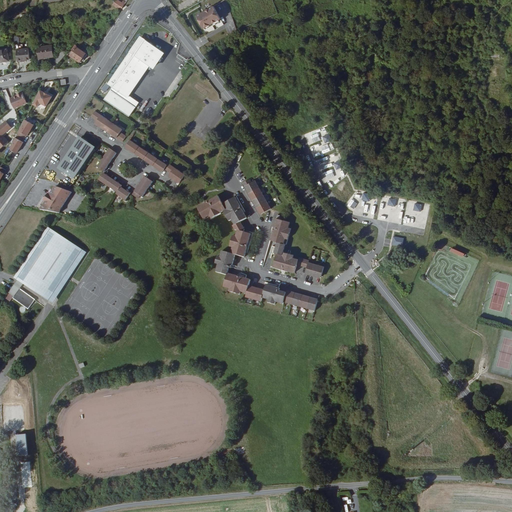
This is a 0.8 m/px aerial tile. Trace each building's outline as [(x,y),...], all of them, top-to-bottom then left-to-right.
[(121,11),(125,6),(123,4),(117,0),(113,0),(111,3),(113,4),(121,11)] [(202,29),(219,20),(212,7),(200,13),(201,14),(200,15),(199,14),(195,16),(202,29)] [(162,55),(140,40),(133,51),(134,52),(131,56),(129,55),(110,83),(114,86),(111,90),(104,101),(130,118),(138,105),(128,98),(132,90),(148,68),(152,70),(162,55)] [(52,47),(38,48),(39,59),(53,58),(52,47)] [(89,55),(78,48),(72,57),(81,63),(85,58),(87,59),(89,55)] [(30,49),(24,49),(18,50),(19,61),(30,60),(30,49)] [(9,61),(8,50),(0,51),(0,61),(2,61),(2,62),(9,61)] [(55,63),(58,66),(67,55),(64,52),(55,63)] [(104,85),(101,90),(106,93),(109,88),(104,85)] [(17,94),(9,97),(13,107),(26,102),(21,91),(17,93),(17,94)] [(45,96),(41,94),(34,108),(40,111),(42,107),(48,110),(53,100),(50,98),(48,98),(46,97),(45,96)] [(91,120),(97,123),(100,117),(95,114),(91,120)] [(122,132),(100,117),(97,123),(95,126),(101,131),(103,129),(111,134),(110,136),(116,141),(120,135),(122,132)] [(6,121),(0,126),(0,147),(1,149),(8,142),(2,135),(11,127),(6,121)] [(26,123),(11,152),(18,156),(24,145),(28,138),(28,139),(35,128),(26,123)] [(328,133),(322,136),(325,143),(332,140),(328,133)] [(116,141),(122,144),(126,138),(120,135),(116,141)] [(95,147),(77,136),(56,168),(73,179),(95,147)] [(164,172),(164,171),(167,167),(130,142),(126,148),(130,151),(130,152),(140,159),(141,158),(145,160),(144,161),(149,165),(151,164),(154,166),(153,168),(159,171),(159,170),(162,172),(163,173),(164,172)] [(112,160),(113,161),(117,156),(109,151),(97,170),(100,172),(104,175),(106,172),(108,169),(107,168),(112,160)] [(341,159),(334,162),(336,169),(343,166),(341,159)] [(174,169),(168,166),(167,167),(164,171),(165,172),(170,175),(173,172),(174,169)] [(174,169),(173,172),(170,175),(169,178),(175,183),(177,180),(181,183),(185,177),(178,172),(174,169)] [(109,179),(105,176),(100,183),(118,195),(121,191),(122,188),(117,185),(116,186),(108,180),(109,179)] [(145,178),(135,194),(141,198),(143,199),(153,184),(148,180),(145,178)] [(262,213),(263,212),(264,211),(269,206),(253,180),(251,182),(249,179),(242,183),(244,186),(245,185),(247,189),(246,190),(250,196),(251,195),(256,202),(255,203),(259,210),(260,209),(262,213)] [(124,193),(121,191),(118,195),(117,197),(126,203),(131,196),(125,192),(124,193)] [(50,215),(63,217),(68,195),(56,192),(54,201),(51,209),(50,215)] [(363,192),(362,199),(369,201),(371,193),(363,192)] [(68,195),(63,217),(66,218),(73,196),(68,195)] [(236,229),(238,230),(239,229),(245,231),(246,229),(241,221),(248,218),(242,209),(240,206),(240,205),(235,197),(223,205),(218,197),(209,202),(210,203),(207,205),(206,204),(198,210),(205,221),(210,217),(212,220),(221,214),(220,213),(223,211),(230,221),(232,219),(233,220),(235,224),(234,225),(236,229)] [(389,197),(388,205),(395,206),(397,199),(389,197)] [(415,203),(414,210),(421,211),(422,204),(415,203)] [(275,221),(274,225),(284,237),(288,242),(289,237),(291,232),(288,231),(289,225),(275,221)] [(288,242),(284,237),(274,225),(273,231),(278,232),(277,235),(272,234),(271,237),(270,243),(276,245),(274,255),(276,256),(272,270),(282,272),(283,267),(286,268),(285,273),(294,275),(296,268),(306,270),(305,275),(309,276),(309,277),(313,279),(313,275),(302,262),(298,260),(297,262),(292,261),(293,258),(282,255),(284,247),(283,247),(285,241),(288,242)] [(251,237),(252,233),(245,231),(239,229),(238,230),(237,235),(234,234),(233,237),(231,246),(234,247),(232,252),(223,250),(221,256),(218,255),(216,262),(217,262),(218,263),(219,263),(216,273),(227,276),(228,274),(229,270),(228,270),(228,268),(232,269),(233,265),(236,254),(245,256),(248,247),(249,243),(251,237)] [(55,236),(51,234),(49,236),(43,246),(20,282),(51,302),(63,283),(65,277),(69,274),(82,254),(55,236)] [(391,244),(402,246),(404,238),(394,235),(391,244)] [(308,263),(302,262),(313,275),(321,268),(308,265),(308,263)] [(324,269),(321,268),(313,275),(313,279),(316,280),(317,278),(321,279),(324,269)] [(240,296),(241,293),(245,279),(241,278),(240,278),(237,277),(228,274),(227,276),(223,288),(230,290),(229,293),(240,296)] [(251,281),(245,279),(241,293),(247,295),(246,299),(261,303),(262,300),(268,301),(268,304),(275,307),(276,303),(283,306),(284,303),(312,312),(312,300),(307,298),(306,299),(298,296),(298,295),(291,293),(291,294),(287,293),(286,294),(281,292),(279,293),(280,290),(275,288),(276,288),(266,285),(264,292),(260,291),(260,290),(253,288),(252,289),(248,288),(251,281)] [(15,290),(10,297),(17,301),(17,302),(30,310),(35,303),(15,290)] [(30,457),(29,436),(19,436),(21,457),(30,457)] [(35,483),(34,462),(24,462),(26,483),(35,483)] [(38,509),(36,488),(26,489),(28,510),(38,509)]
